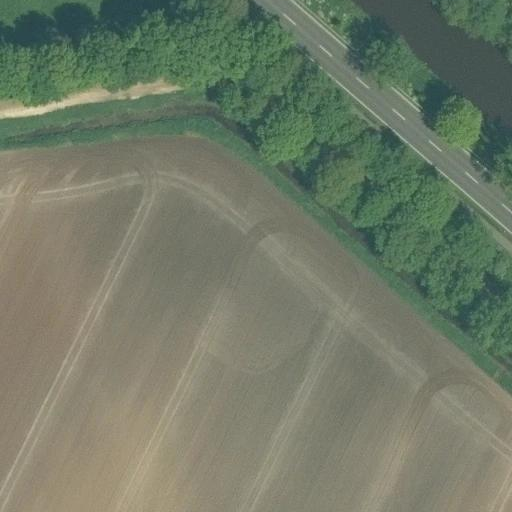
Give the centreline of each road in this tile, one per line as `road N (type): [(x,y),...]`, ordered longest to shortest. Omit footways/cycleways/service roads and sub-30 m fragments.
road 1 (track): [(511,314),(270,103),(223,72),(175,69),(0,93)]
road 2 (primary): [(260,0),(511,218)]
